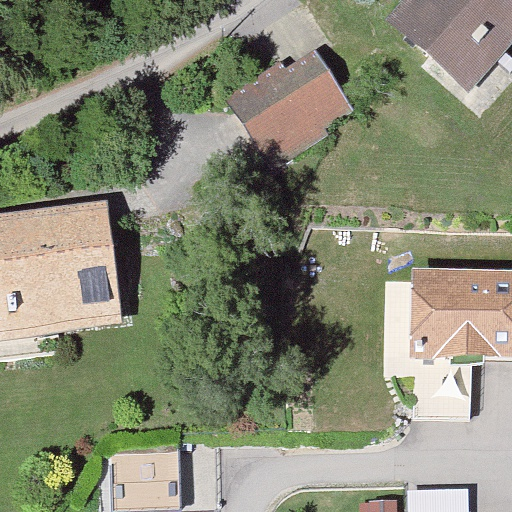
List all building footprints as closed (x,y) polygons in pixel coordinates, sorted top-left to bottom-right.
[(511,0),(420,0),(394,36),(473,105),(511,61),(511,0)] [(329,43),(245,103),(286,161),(370,102),(329,43)] [(123,223),(0,235),(0,352),(134,337),(123,223)] [(511,273),(408,272),(407,366),(511,368),(511,273)] [(181,455),(113,456),(113,511),(182,510),(181,455)] [(475,511),(475,487),(414,487),(413,511),(475,511)]
